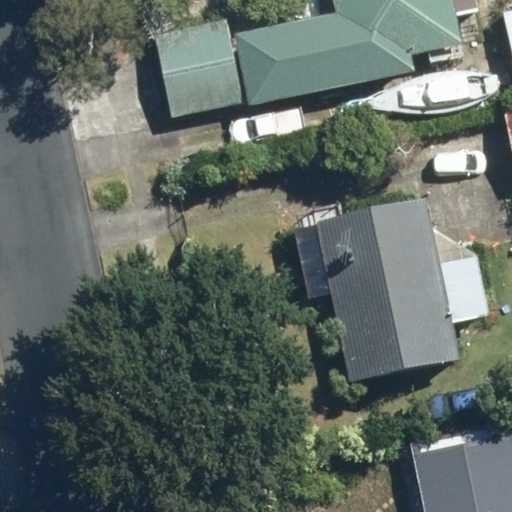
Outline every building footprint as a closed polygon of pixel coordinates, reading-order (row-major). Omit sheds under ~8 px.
[(330,0),(334,16),(232,35),(246,107),(416,75),(413,58),(462,48),(452,0),(330,0)] [(511,6),(500,8),(511,71),(511,6)] [(155,32),(171,117),(241,104),(226,19),(155,32)] [(511,110),(500,113),(511,174),(511,110)] [(329,298),(347,384),(460,361),(452,323),(488,316),(476,256),(433,233),(426,201),(314,223),(293,227),(308,302),(329,298)] [(427,511),(511,511),(511,465),(505,428),(415,445),(427,511)]
